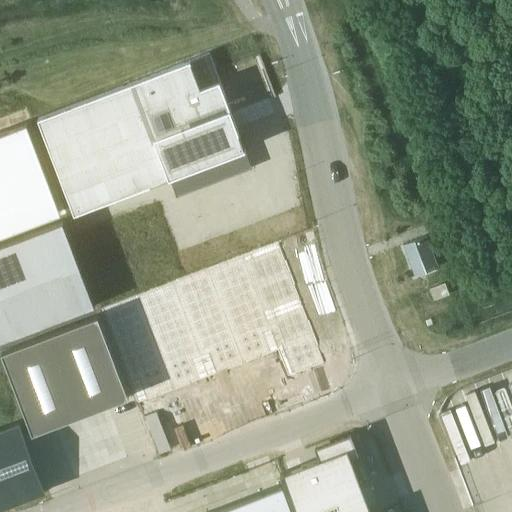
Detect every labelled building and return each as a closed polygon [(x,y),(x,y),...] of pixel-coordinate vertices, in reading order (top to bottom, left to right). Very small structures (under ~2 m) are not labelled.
[(209,52),(38,117),(74,213),(246,148),(209,52)] [(0,238),(54,218),(21,130),(19,127),(0,134),(0,238)] [(63,219),(0,242),(0,340),(96,304),(63,219)] [(426,235),(404,243),(416,274),(438,266),(426,235)] [(445,282),(430,287),(434,299),(449,293),(445,282)] [(99,314),(1,351),(32,433),(130,396),(99,314)] [(0,377),(0,421),(15,416),(0,377)] [(20,422),(0,429),(0,508),(46,491),(20,422)] [(319,458),(281,472),(295,511),(378,511),(380,511),(379,507),(377,508),(378,511),(374,511),(372,511),(351,456),(359,453),(351,432),(315,446),(319,458)] [(293,511),(283,485),(210,511),(293,511)]
